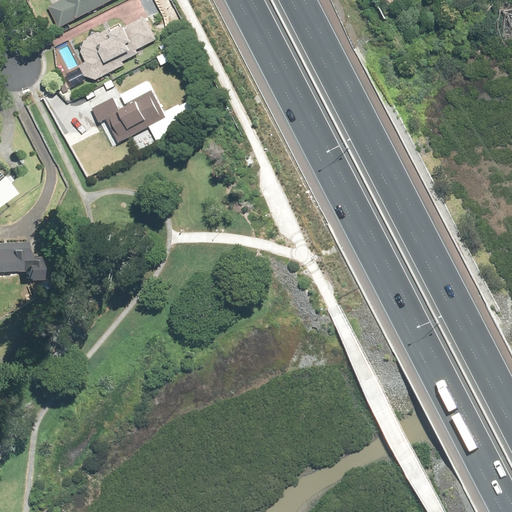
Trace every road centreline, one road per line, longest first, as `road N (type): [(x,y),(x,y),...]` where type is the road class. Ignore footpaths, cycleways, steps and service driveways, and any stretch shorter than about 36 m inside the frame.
road 1 (motorway): [(508,511),(243,0)]
road 2 (motorway): [(295,0),(511,415)]
